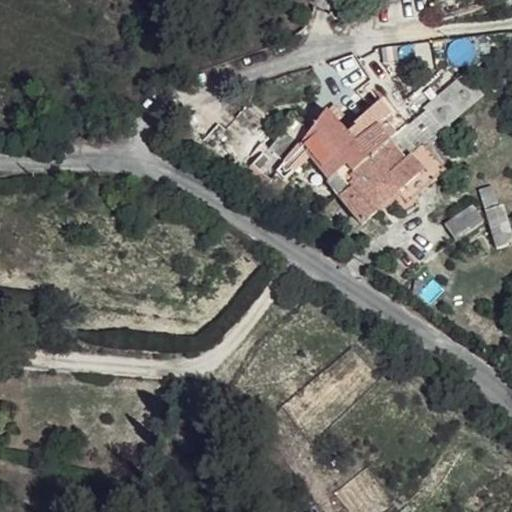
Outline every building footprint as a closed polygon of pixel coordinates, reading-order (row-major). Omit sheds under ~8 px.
[(348,184),(338,194),(361,220),(391,198),(403,208),(435,181),(434,160),(424,143),(480,94),(463,78),(422,113),(389,141),(352,173),(346,168),(340,174),(348,184)] [(389,141),(373,130),(355,142),(327,111),(300,145),(308,160),(338,194),(348,184),(340,174),(346,168),(352,173),(389,141)] [(283,163),(260,193),(275,202),(308,160),(300,145),(283,163)] [(267,149),(239,181),(260,193),(283,163),(267,149)] [(485,225),(475,208),(445,223),(455,240),(485,225)] [(504,213),(487,217),(495,248),(511,244),(504,213)]
